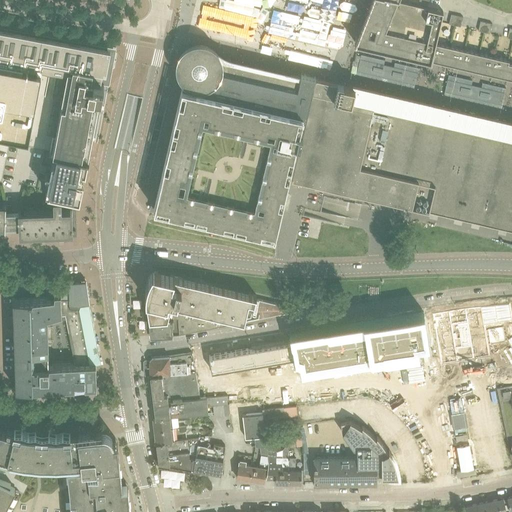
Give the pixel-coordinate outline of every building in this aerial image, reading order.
[(511,0),(371,0),(355,42),(431,60),(511,78),(511,0)] [(0,132),(29,138),(42,69),(57,72),(68,74),(57,136),(56,141),(55,151),(54,152),(57,152),(88,159),(89,159),(89,157),(91,143),(99,102),(101,102),(105,84),(112,47),(87,42),(31,32),(19,30),(18,30),(0,26),(0,132)] [(168,146),(169,146),(155,207),(194,216),(235,226),(274,235),(276,228),(274,227),(275,223),(276,223),(288,175),(292,176),(315,77),(316,76),(301,73),(300,75),(297,75),(295,74),(293,74),(291,74),(288,74),(286,74),(285,74),(280,73),(230,61),(228,60),(225,59),(223,58),(220,56),(218,54),(214,50),(212,48),(209,46),(207,45),(204,44),(201,44),(198,44),(196,44),(193,45),(190,46),(188,47),(186,49),(184,50),(182,53),(181,54),(180,55),(179,57),(178,60),(178,62),(178,63),(178,66),(178,69),(179,71),(180,74),(181,76),(184,80),(182,87),(182,86),(168,146)] [(361,71),(411,83),(414,70),(364,59),(361,71)] [(292,179),(511,230),(511,123),(508,122),(508,121),(507,122),(494,119),(494,117),(493,118),(493,117),(492,119),(480,116),(479,114),(478,114),(478,115),(465,112),(464,111),(464,110),(463,112),(450,109),(450,107),(449,107),(448,108),(435,105),(435,104),(434,105),(421,102),(421,100),(420,100),(419,101),(406,98),(406,97),(405,97),(405,98),(392,95),(391,94),(391,93),(390,95),(377,92),(377,90),(376,90),(375,91),(362,88),(362,87),(361,88),(348,85),(348,83),(347,83),(346,84),(339,83),(333,81),(333,80),(332,80),(332,81),(319,78),(318,77),(318,76),(317,77),(315,77),(292,176),(292,179)] [(449,92),(498,103),(501,91),(451,79),(449,92)] [(52,160),(46,189),(49,190),(49,191),(48,190),(47,191),(72,196),(79,197),(83,179),(82,178),(83,173),(85,174),(88,159),(57,152),(55,160),(52,160)] [(18,211),(6,211),(5,225),(19,225),(19,227),(19,232),(19,234),(73,232),(72,212),(70,212),(70,200),(72,200),(72,196),(59,193),(58,199),(54,199),(54,204),(18,206),(18,211)] [(256,295),(182,278),(152,271),(150,274),(149,276),(148,278),(147,281),(147,283),(146,285),(146,288),(145,290),(145,292),(145,294),(146,298),(148,299),(147,303),(146,304),(149,320),(178,318),(179,334),(185,332),(289,311),(289,310),(290,307),(255,299),(256,296),(256,295)] [(60,294),(56,294),(54,294),(54,298),(47,299),(13,300),(14,308),(16,366),(16,374),(16,383),(16,388),(16,389),(72,387),(79,387),(97,386),(96,364),(101,363),(98,348),(89,304),(89,300),(88,294),(86,282),(75,282),(68,282),(61,283),(60,294)] [(440,312),(432,313),(434,326),(438,350),(441,365),(457,363),(474,360),(481,359),(490,357),(485,326),(511,320),(511,319),(510,304),(464,309),(440,312)] [(420,316),(294,337),(295,340),(298,356),(297,356),(298,360),(303,359),(304,364),(389,350),(390,353),(390,354),(415,350),(413,341),(424,339),(422,328),(420,316)] [(155,336),(160,335),(179,334),(178,318),(149,320),(150,332),(151,332),(154,334),(154,335),(154,336),(155,336)] [(220,353),(209,355),(210,358),(209,358),(212,371),(223,369),(228,368),(234,367),(244,365),(249,364),(255,363),(265,362),(270,361),(271,361),(276,360),(287,358),(292,357),(297,356),(298,356),(295,340),(284,342),(273,344),(263,346),(252,348),(241,349),(231,351),(220,353)] [(152,357),(149,360),(150,375),(195,372),(192,352),(169,356),(152,357)] [(150,375),(150,376),(151,376),(154,401),(153,401),(153,402),(151,402),(153,417),(171,416),(178,415),(185,415),(208,413),(207,397),(200,397),(198,384),(196,372),(195,372),(150,375)] [(261,401),(230,404),(231,415),(231,416),(243,414),(262,412),(262,409),(261,401)] [(296,405),(284,406),(285,417),(298,415),(296,405)] [(262,412),(263,420),(285,417),(284,406),(262,409),(262,412)] [(262,412),(243,414),(245,438),(254,437),(254,446),(266,446),(263,420),(262,412)] [(153,417),(154,429),(173,428),(171,416),(153,417)] [(314,483),(376,483),(376,473),(382,472),(382,475),(398,475),(397,469),(395,462),(392,456),(389,449),(389,450),(387,451),(387,450),(383,443),(380,440),(377,436),(377,437),(376,438),(369,431),(362,425),(362,426),(361,427),(350,420),(341,422),(342,432),(354,448),(357,448),(357,457),(314,457),(314,483)] [(129,511),(129,506),(130,505),(129,505),(129,497),(129,496),(128,485),(128,484),(127,484),(122,485),(121,484),(122,484),(121,472),(121,471),(120,464),(119,463),(119,458),(117,441),(117,440),(117,441),(113,442),(112,440),(112,439),(111,437),(110,436),(109,435),(108,434),(106,434),(105,433),(103,433),(102,433),(101,429),(96,429),(95,429),(77,431),(77,432),(70,432),(69,432),(68,432),(66,432),(65,431),(63,431),(61,431),(60,432),(58,432),(56,433),(55,433),(53,432),(51,432),(49,432),(48,432),(47,432),(44,432),(41,432),(40,432),(37,431),(35,431),(33,431),(31,431),(30,431),(29,431),(27,431),(25,430),(24,429),(22,429),(21,429),(19,429),(18,429),(17,429),(15,428),(14,428),(14,429),(12,428),(7,427),(6,430),(5,430),(4,429),(4,430),(0,428),(0,511),(129,511)] [(174,440),(173,428),(154,429),(155,436),(155,442),(174,440)] [(155,442),(156,442),(156,445),(157,455),(158,460),(159,463),(161,464),(170,465),(179,467),(182,468),(182,467),(191,469),(193,457),(187,456),(187,451),(190,451),(190,444),(198,444),(199,437),(174,440),(155,442)] [(213,447),(198,444),(193,469),(206,472),(221,474),(221,470),(226,446),(226,445),(215,443),(213,447)] [(508,444),(496,447),(500,466),(511,463),(508,444)] [(260,466),(252,465),(250,479),(263,481),(266,464),(268,464),(268,462),(267,447),(262,447),(262,455),(261,454),(260,463),(260,466)] [(274,448),(267,447),(268,462),(268,464),(266,478),(275,479),(275,482),(288,483),(289,457),(289,455),(289,448),(286,448),(283,451),(282,457),(277,456),(277,451),(274,448)] [(496,447),(484,449),(488,469),(500,466),(496,447)] [(484,449),(472,452),(476,471),(488,469),(484,449)] [(472,452),(461,454),(464,474),(476,471),(472,452)] [(461,454),(450,457),(452,476),(464,474),(461,454)] [(296,457),(289,457),(288,483),(301,483),(302,470),(295,469),(296,457)] [(426,457),(414,458),(414,477),(427,477),(426,457)] [(426,457),(427,477),(439,477),(438,457),(426,457)] [(438,457),(439,477),(452,476),(450,457),(438,457)] [(237,477),(250,479),(252,465),(245,464),(246,460),(245,460),(239,459),(237,477)] [(503,504),(505,511),(511,511),(511,495),(506,497),(507,503),(503,504)] [(493,511),(505,511),(503,504),(502,498),(491,500),(493,511)] [(490,511),(488,500),(477,503),(478,511),(490,511)] [(465,505),(466,511),(478,511),(477,503),(465,505)]
